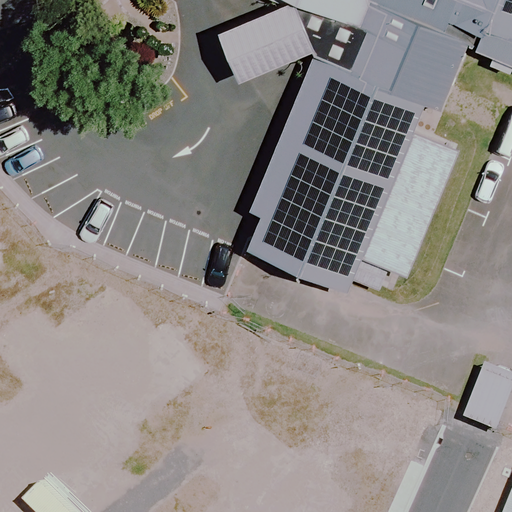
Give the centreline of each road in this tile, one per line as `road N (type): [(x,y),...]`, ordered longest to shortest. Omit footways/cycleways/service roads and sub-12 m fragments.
road 1 (unknown): [(100,170),(221,263),(377,323),(511,333)]
road 2 (unknown): [(100,170),(192,175),(242,148),(265,94),(262,28),(237,0)]
